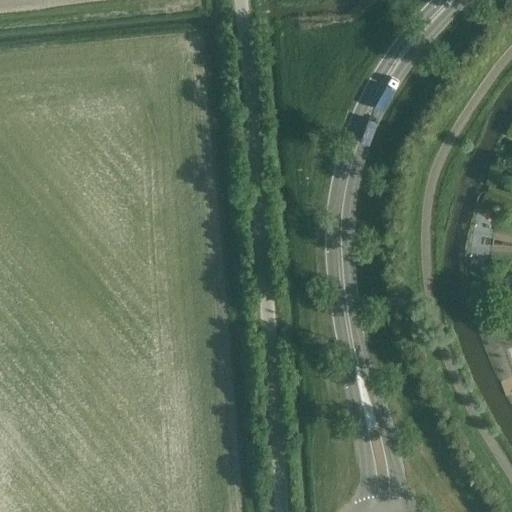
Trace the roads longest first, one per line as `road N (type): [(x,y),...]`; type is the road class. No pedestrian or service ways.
road 1 (unclassified): [(284,511),(243,0)]
road 2 (secondary): [(453,0),(401,54),(349,161),(339,213),(348,341)]
road 3 (secondary): [(404,509),(378,406),(348,341)]
road 4 (secondary): [(348,341),(366,450),(359,509)]
